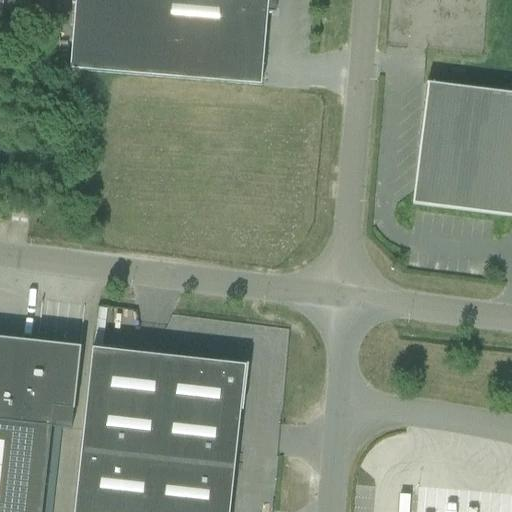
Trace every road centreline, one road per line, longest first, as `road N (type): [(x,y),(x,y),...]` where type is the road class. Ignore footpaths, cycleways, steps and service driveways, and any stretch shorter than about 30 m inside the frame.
road 1 (unclassified): [(342,296),(0,255)]
road 2 (unclassified): [(342,296),(367,0)]
road 3 (unclassified): [(511,426),(334,407)]
road 4 (unclassified): [(342,296),(511,320)]
